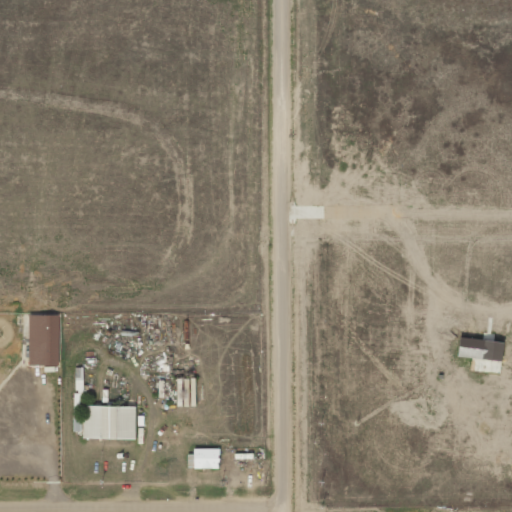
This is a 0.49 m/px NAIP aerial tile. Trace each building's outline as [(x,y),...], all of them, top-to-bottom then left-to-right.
[(29,366),(59,366),(60,316),(29,316),(29,366)] [(74,432),(82,432),(83,369),(75,368),(74,432)] [(196,408),(196,379),(178,379),(177,407),(196,408)] [(136,408),(84,407),(83,439),(135,440),(136,408)] [(194,469),(220,469),(220,449),(194,449),(194,469)]
